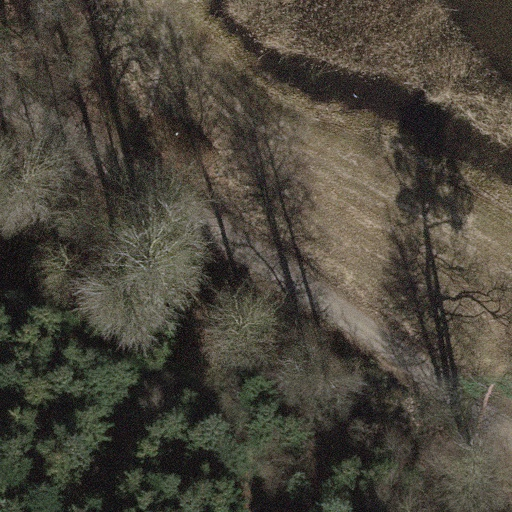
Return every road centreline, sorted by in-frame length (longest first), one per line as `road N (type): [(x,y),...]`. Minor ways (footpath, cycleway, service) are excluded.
road 1 (track): [(511,435),(416,363),(0,94)]
road 2 (track): [(0,237),(75,143),(32,0)]
